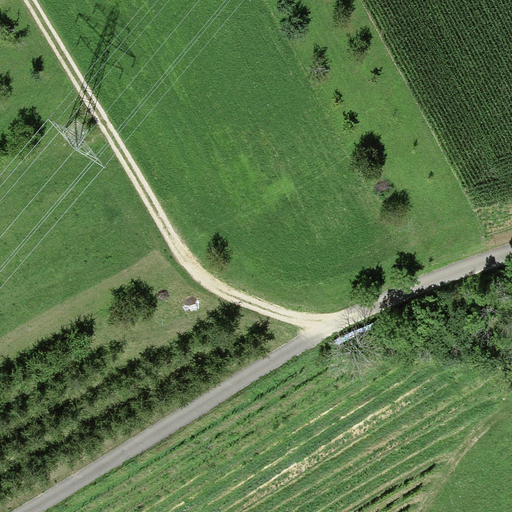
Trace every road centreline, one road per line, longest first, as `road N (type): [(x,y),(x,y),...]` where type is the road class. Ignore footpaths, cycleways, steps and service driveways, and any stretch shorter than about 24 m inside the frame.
road 1 (track): [(30,511),(331,325),(511,253)]
road 2 (track): [(24,0),(200,279),(294,324),(331,325)]
road 3 (track): [(293,349),(511,375)]
road 4 (track): [(511,408),(475,436),(417,511)]
